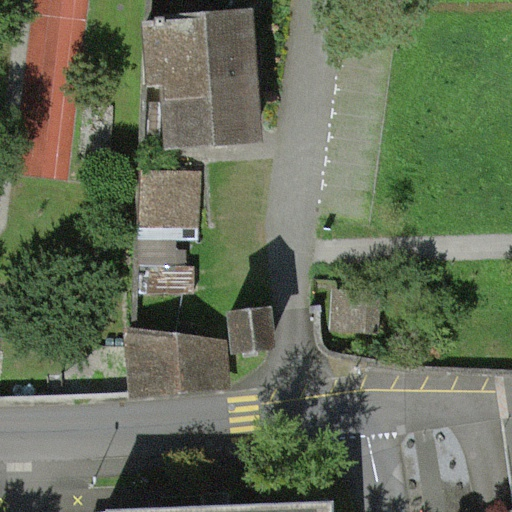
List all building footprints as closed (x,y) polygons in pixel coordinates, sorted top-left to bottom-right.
[(244,19),(144,26),(147,71),(162,70),(167,142),(252,136),(244,19)] [(191,226),(191,174),(137,173),(135,227),(191,226)] [(193,268),(140,268),(140,294),(193,295),(193,268)] [(374,297),(341,295),(339,329),(372,330),(374,297)] [(264,313),(228,316),(231,352),(267,349),(264,313)] [(218,344),(130,331),(134,397),(220,389),(218,344)]
